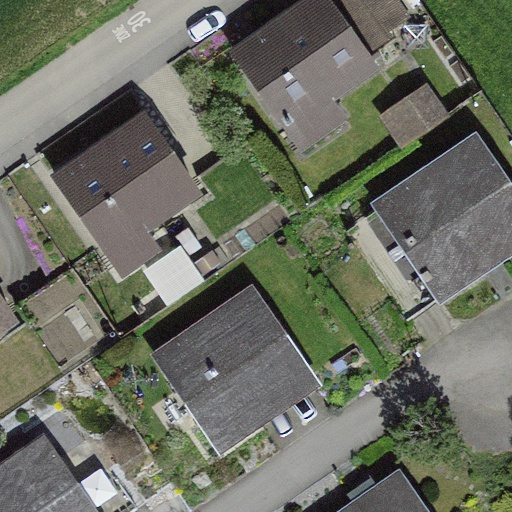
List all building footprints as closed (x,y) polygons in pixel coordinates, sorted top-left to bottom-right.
[(301,151),(339,125),(322,102),(373,66),(361,49),(408,17),(396,1),(397,0),(327,0),(327,1),(326,0),(318,0),(236,58),(301,151)] [(420,94),(380,124),(396,147),(437,116),(420,94)] [(170,130),(59,203),(113,286),(169,249),(155,228),(210,192),(170,130)] [(511,187),(478,136),(372,207),(440,308),(511,260),(511,187)] [(0,284),(0,347),(30,326),(0,284)] [(263,295),(160,361),(217,449),(320,383),(263,295)] [(96,511),(56,453),(0,490),(0,511),(96,511)] [(432,511),(414,484),(370,511),(432,511)]
